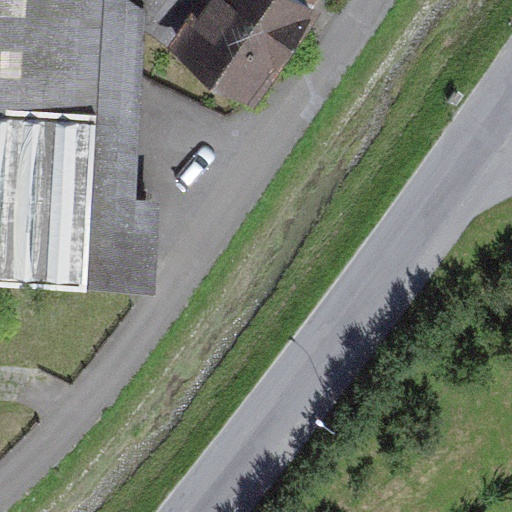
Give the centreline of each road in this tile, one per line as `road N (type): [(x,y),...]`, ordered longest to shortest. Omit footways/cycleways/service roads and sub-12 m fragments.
road 1 (residential): [(0,500),(59,456),(210,244),(365,0)]
road 2 (residential): [(182,511),(505,92)]
